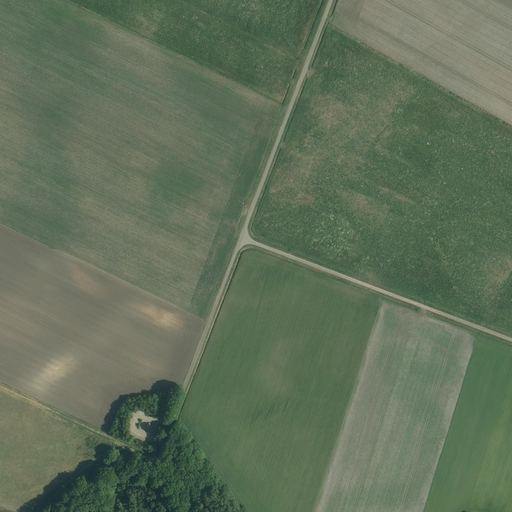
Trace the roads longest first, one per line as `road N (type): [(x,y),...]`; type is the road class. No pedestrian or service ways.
road 1 (unclassified): [(511,340),(241,238)]
road 2 (unclassified): [(241,238),(331,0)]
road 3 (unclassified): [(155,461),(241,238)]
road 4 (track): [(126,449),(0,387)]
